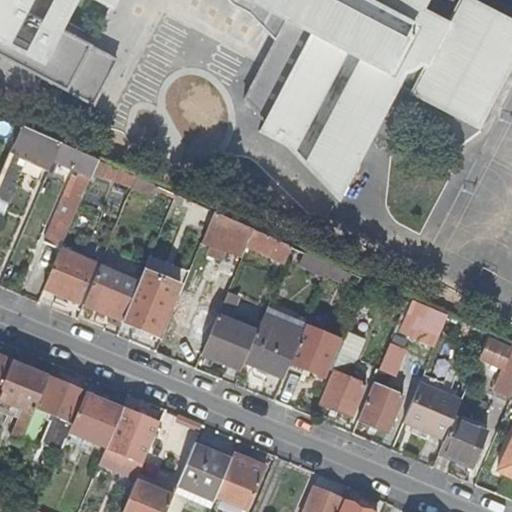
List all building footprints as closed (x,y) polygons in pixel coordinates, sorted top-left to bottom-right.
[(0,0),(0,77),(30,93),(38,79),(93,108),(117,59),(63,32),(79,0),(89,0),(113,10),(118,0),(242,0),(283,22),(243,100),(262,122),(256,134),(284,147),(338,205),(406,75),(412,74),(422,68),(409,94),(480,130),(511,68),(511,19),(474,0),(0,0)] [(52,159),(59,142),(23,125),(12,152),(10,152),(0,176),(0,199),(8,203),(28,159),(49,168),(52,159)] [(63,248),(94,171),(99,159),(59,142),(52,159),(81,172),(70,197),(66,195),(47,241),(63,248)] [(94,171),(134,187),(138,177),(99,159),(94,171)] [(247,245),(286,263),(293,246),(253,229),(247,245)] [(62,249),(46,288),(80,304),(96,264),(62,249)] [(303,264),(312,268),(317,257),(307,252),(303,264)] [(327,275),(332,263),(317,257),(312,268),(327,275)] [(85,305),(124,322),(139,284),(101,267),(85,305)] [(139,284),(124,322),(158,336),(174,298),(139,284)] [(432,348),(447,316),(412,301),(398,332),(432,348)] [(242,371),(246,362),(258,332),(218,315),(203,355),(242,371)] [(246,362),(285,379),(291,363),(304,333),(264,317),(258,332),(246,362)] [(306,327),(304,333),(291,363),(326,377),(341,340),(306,327)] [(366,339),(350,332),(342,351),(358,357),(366,339)] [(511,399),(511,349),(491,340),(483,358),(495,363),(501,365),(507,368),(497,393),(511,399)] [(412,348),(393,341),(381,371),(394,376),(402,356),(408,358),(412,348)] [(342,351),(334,372),(335,372),(338,373),(358,357),(342,351)] [(0,394),(13,362),(0,356),(0,394)] [(13,362),(0,394),(0,410),(9,414),(13,405),(35,414),(51,378),(13,362)] [(335,372),(322,405),(353,417),(367,386),(338,373),(335,372)] [(75,423),(88,393),(53,379),(41,409),(75,423)] [(455,418),(463,400),(421,382),(404,423),(447,440),(455,418)] [(375,385),(360,421),(390,433),(407,393),(402,390),(400,396),(375,385)] [(75,423),(72,432),(108,448),(125,409),(88,393),(75,423)] [(125,409),(108,448),(145,464),(162,424),(125,409)] [(447,440),(441,452),(473,466),(489,428),(484,426),(482,430),(455,418),(447,440)] [(179,486),(216,501),(224,482),(233,460),(196,445),(179,486)] [(511,477),(511,447),(500,472),(511,477)] [(235,455),(233,460),(224,482),(225,482),(218,497),(235,504),(242,487),(251,491),(248,496),(255,499),(267,469),(235,455)] [(138,481),(124,511),(168,511),(175,496),(138,481)] [(341,511),(346,501),(316,489),(306,511),(341,511)] [(371,511),(346,501),(341,511),(371,511)] [(255,511),(257,507),(245,502),(241,511),(255,511)]
